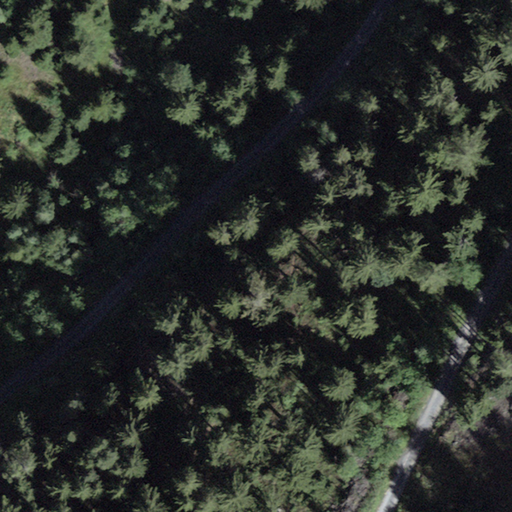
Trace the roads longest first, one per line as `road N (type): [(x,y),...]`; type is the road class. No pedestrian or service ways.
road 1 (track): [(0,399),(93,319),(322,84),(386,0)]
road 2 (track): [(511,234),(377,511)]
